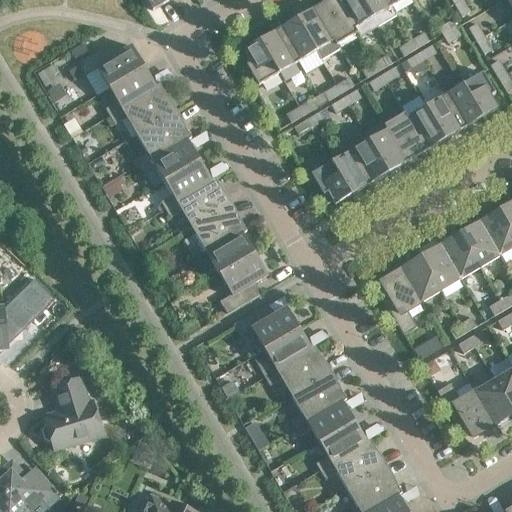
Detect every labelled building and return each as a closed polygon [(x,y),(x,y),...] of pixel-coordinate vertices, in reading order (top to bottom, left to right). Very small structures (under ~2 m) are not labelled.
[(145,0),(152,12),(169,2),(167,0),(145,0)] [(354,30),(335,0),(329,0),(315,9),(334,42),(336,47),(357,34),(355,30),(354,30)] [(372,19),(360,0),(335,0),(354,30),(355,30),(372,19)] [(391,8),(386,0),(360,0),(372,19),(391,8)] [(405,0),(386,0),(391,8),(405,0)] [(469,14),(462,1),(454,6),(461,19),(469,14)] [(334,42),(315,9),(296,20),(316,53),(334,42)] [(316,53),(296,20),(277,31),(297,64),(316,53)] [(438,29),(441,35),(443,38),(456,30),(451,22),(438,29)] [(468,30),(476,43),(484,38),(476,25),(468,30)] [(461,38),(456,30),(443,38),(448,46),(461,38)] [(297,64),(277,31),(259,42),(279,75),(297,64)] [(424,35),(411,43),(416,51),(429,43),(424,35)] [(492,51),(484,38),(476,43),(483,56),(492,51)] [(279,75),(259,42),(243,51),(250,64),(246,66),(258,87),(279,75)] [(416,51),(411,43),(398,50),(403,58),(416,51)] [(82,45),(70,53),(74,61),(87,54),(82,45)] [(109,46),(102,50),(78,65),(85,77),(97,70),(108,90),(144,69),(131,48),(116,57),(109,46)] [(436,55),(431,47),(419,55),(423,63),(436,55)] [(423,63),(419,55),(406,62),(410,70),(423,63)] [(387,57),(374,65),(379,73),(392,65),(387,57)] [(490,67),(498,80),(506,75),(498,63),(490,67)] [(379,73),(374,65),(361,72),(366,80),(379,73)] [(156,89),(144,69),(108,90),(116,102),(104,109),(110,120),(122,113),(121,111),(156,90),(156,89)] [(399,77),(394,69),(381,77),(386,85),(399,77)] [(482,74),(462,86),(482,119),(498,109),(491,97),(495,95),(482,74)] [(511,89),(511,85),(506,75),(498,80),(505,93),(511,89)] [(386,85),(381,77),(368,84),(373,92),(386,85)] [(349,80),(336,87),(341,95),(354,88),(349,80)] [(482,119),(462,86),(444,97),(463,130),(482,119)] [(159,87),(156,89),(156,90),(121,111),(122,113),(110,120),(113,125),(125,118),(136,137),(175,114),(159,87)] [(341,95),(336,87),(323,95),(328,103),(341,95)] [(361,100),(356,92),(343,99),(348,107),(361,100)] [(463,130),(444,97),(425,108),(445,141),(463,130)] [(348,107),(343,99),(330,107),(335,115),(348,107)] [(64,100),(53,107),(59,117),(70,111),(64,100)] [(312,102),(299,109),(304,117),(316,110),(312,102)] [(425,108),(407,119),(406,119),(426,152),(445,141),(425,108)] [(304,117),(299,109),(286,117),(291,125),(304,117)] [(191,140),(175,114),(136,137),(147,155),(135,162),(138,167),(150,160),(151,162),(187,141),(187,142),(191,140)] [(324,122),(319,114),(306,121),(311,129),(324,122)] [(384,127),(387,131),(406,164),(426,152),(406,119),(407,119),(405,114),(384,127)] [(311,129),(306,121),(293,129),(298,137),(311,129)] [(406,164),(387,131),(368,142),(388,175),(406,164)] [(150,160),(138,167),(145,178),(156,171),(164,183),(199,162),(187,142),(187,141),(151,162),(150,160)] [(388,175),(368,142),(350,153),(369,186),(388,175)] [(369,186),(350,153),(331,164),(351,197),(369,186)] [(211,182),(199,162),(164,183),(171,196),(159,203),(166,213),(177,206),(176,204),(211,183),(211,182)] [(351,197),(331,164),(311,176),(323,196),(327,194),(335,206),(351,197)] [(214,180),(211,182),(211,183),(176,204),(177,206),(166,213),(169,218),(180,211),(191,230),(230,207),(214,180)] [(511,205),(510,207),(510,206),(499,213),(511,234),(511,205)] [(246,234),(230,207),(191,230),(194,235),(183,242),(194,261),(205,254),(207,256),(242,235),(243,236),(246,234)] [(511,249),(511,234),(499,213),(488,219),(488,220),(480,225),(499,258),(511,249)] [(499,258),(480,225),(471,230),(470,229),(460,237),(479,269),(499,258)] [(205,254),(194,261),(200,271),(212,264),(219,276),(254,255),(243,236),(242,235),(207,256),(205,254)] [(479,269),(460,237),(449,242),(449,243),(440,248),(460,281),(479,269)] [(460,281),(440,248),(432,253),(431,252),(421,260),(440,293),(460,281)] [(267,277),(254,255),(219,276),(231,296),(219,303),(226,316),(258,297),(252,286),(267,277)] [(440,293),(421,260),(409,265),(410,266),(401,271),(421,304),(440,293)] [(7,269),(3,273),(9,279),(12,275),(7,269)] [(421,304),(401,271),(392,277),(392,276),(381,284),(384,290),(378,294),(403,337),(416,329),(407,312),(421,304)] [(511,299),(510,296),(499,302),(504,311),(511,306),(511,299)] [(504,311),(499,302),(488,309),(494,318),(504,311)] [(271,318),(264,307),(233,326),(240,339),(252,332),(263,352),(299,331),(286,309),(271,318)] [(511,326),(511,324),(507,317),(497,323),(502,332),(511,326)] [(470,319),(460,325),(465,335),(476,328),(470,319)] [(465,335),(460,325),(449,332),(454,341),(465,335)] [(311,350),(299,331),(263,352),(252,359),(265,381),(277,374),(276,372),(311,351),(311,350)] [(485,343),(479,333),(468,340),(474,349),(485,343)] [(474,349),(468,340),(457,346),(463,356),(474,349)] [(314,348),(311,350),(311,351),(276,372),(277,374),(265,381),(268,386),(280,379),(291,398),(330,375),(314,348)] [(421,348),(414,352),(420,362),(427,358),(421,348)] [(511,370),(493,382),(511,413),(511,370)] [(346,402),(330,375),(291,398),(302,417),(290,424),(293,429),(305,422),(306,424),(342,403),(342,404),(346,402)] [(54,452),(103,437),(92,403),(88,405),(80,380),(51,389),(57,406),(59,405),(61,413),(44,418),(47,427),(45,428),(42,433),(44,441),(50,443),(52,443),(54,452)] [(511,415),(511,413),(493,382),(474,394),(493,426),(502,421),(502,422),(511,415)] [(232,383),(221,389),(227,400),(238,394),(232,383)] [(484,431),(493,426),(474,394),(460,402),(450,385),(437,393),(462,436),(469,432),(472,438),(473,438),(485,432),(484,431)] [(305,422),(293,429),(300,439),(311,432),(319,445),(354,424),(342,404),(342,403),(306,424),(305,422)] [(256,423),(246,429),(260,452),(270,446),(256,423)] [(366,444),(354,424),(319,445),(326,457),(314,464),(321,475),(332,468),(331,466),(366,445),(366,444)] [(369,442),(366,444),(366,445),(331,466),(332,468),(321,475),(324,480),(335,473),(346,491),(385,468),(369,442)] [(30,511),(34,511),(55,494),(40,477),(29,487),(24,481),(26,479),(11,463),(0,473),(0,510),(1,511),(16,511),(25,505),(30,511)] [(401,495),(385,468),(346,491),(357,510),(353,511),(370,511),(397,496),(398,497),(401,495)] [(406,511),(398,497),(397,496),(370,511),(406,511)] [(189,511),(172,504),(170,507),(151,498),(144,511),(189,511)]
